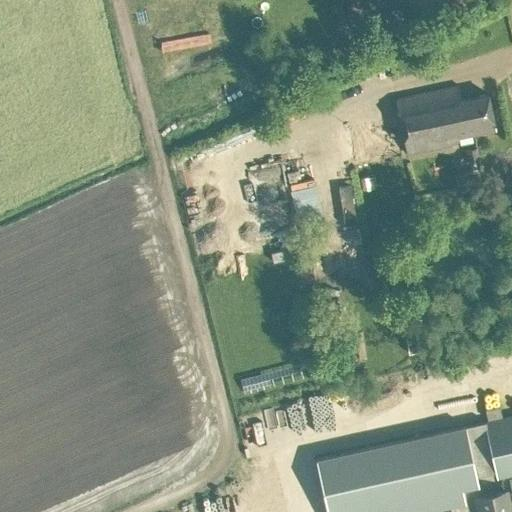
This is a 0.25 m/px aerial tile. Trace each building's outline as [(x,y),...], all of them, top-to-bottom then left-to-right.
[(455,136),(494,128),(486,93),(459,99),(456,86),(395,98),(399,115),(407,153),(456,142),(455,136)] [(404,141),(399,115),(347,126),(355,162),(382,157),(380,146),(404,141)] [(467,161),(479,159),(476,146),(465,149),(467,161)] [(511,415),(484,421),(495,470),(496,477),(511,473),(511,415)] [(495,470),(484,421),(464,426),(464,425),(315,458),(326,511),(447,511),(446,506),(463,502),(460,487),(477,483),(475,475),(495,470)] [(475,496),(478,511),(508,511),(503,490),(475,496)]
